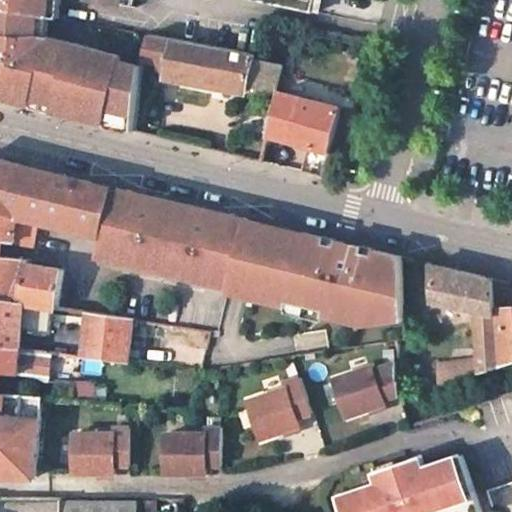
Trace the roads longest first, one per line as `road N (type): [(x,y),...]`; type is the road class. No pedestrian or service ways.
road 1 (unclassified): [(0,124),(374,214)]
road 2 (residential): [(434,0),(374,214)]
road 3 (unclassified): [(374,214),(511,248)]
